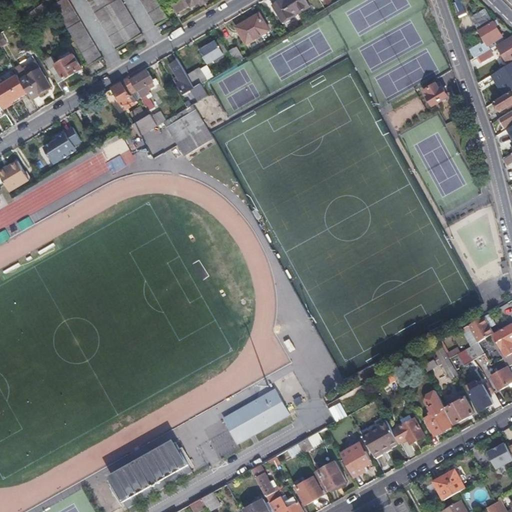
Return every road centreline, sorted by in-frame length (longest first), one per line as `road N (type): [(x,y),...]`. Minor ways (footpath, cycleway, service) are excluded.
road 1 (residential): [(0,147),(245,0)]
road 2 (residential): [(437,0),(485,134),(511,244)]
road 3 (residential): [(511,414),(338,511)]
